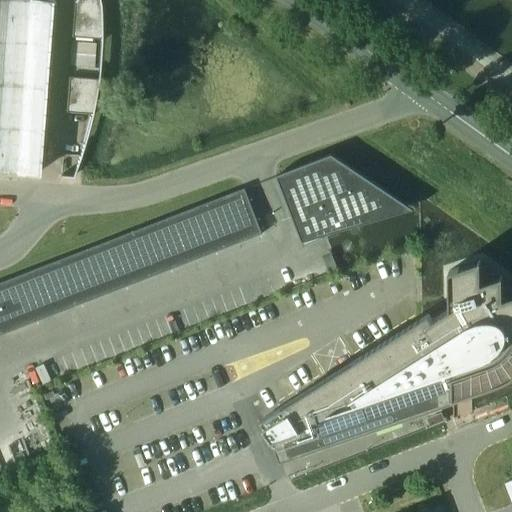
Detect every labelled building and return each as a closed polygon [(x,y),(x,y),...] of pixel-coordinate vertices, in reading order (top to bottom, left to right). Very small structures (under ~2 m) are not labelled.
[(0,0),(0,171),(36,174),(37,163),(48,2),(52,2),(52,0),(0,0)] [(73,0),(72,1),(70,36),(100,38),(99,4),(98,0),(73,0)] [(93,67),(94,43),(71,42),(69,65),(93,67)] [(67,76),(65,100),(64,110),(90,112),(93,102),(97,78),(67,76)] [(331,154),(277,175),(277,176),(301,237),(302,241),(337,230),(413,208),(390,193),(332,155),(331,154)] [(0,282),(0,334),(262,233),(245,188),(0,282)] [(511,294),(503,297),(503,275),(481,282),(481,259),(449,270),(450,308),(433,318),(429,312),(262,417),(266,423),(264,425),(273,438),(275,437),(281,457),(497,384),(501,382),(505,380),(509,378),(511,376),(511,294)]
